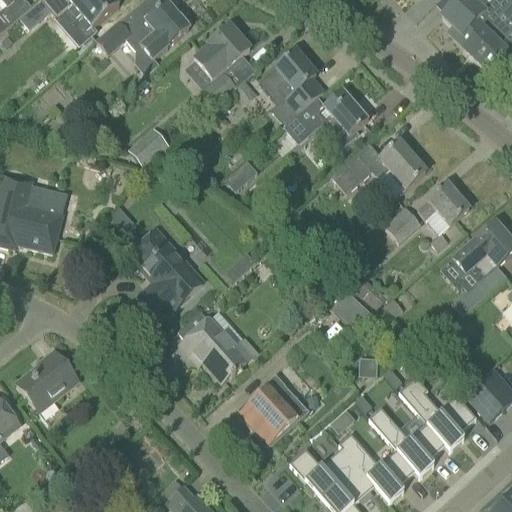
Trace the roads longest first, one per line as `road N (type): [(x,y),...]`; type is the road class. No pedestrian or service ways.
road 1 (residential): [(258,511),(134,373),(42,310)]
road 2 (unclassified): [(511,150),(396,58),(296,0)]
